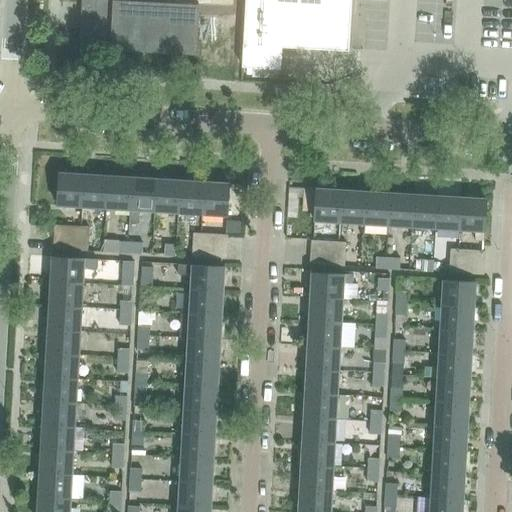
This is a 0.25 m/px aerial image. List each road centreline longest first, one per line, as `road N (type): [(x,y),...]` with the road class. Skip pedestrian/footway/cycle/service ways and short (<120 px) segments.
road 1 (residential): [(256,511),(271,129)]
road 2 (residential): [(271,129),(10,113)]
road 3 (residential): [(511,142),(271,129)]
road 4 (residential): [(498,511),(507,340)]
road 5 (residential): [(0,277),(10,113)]
